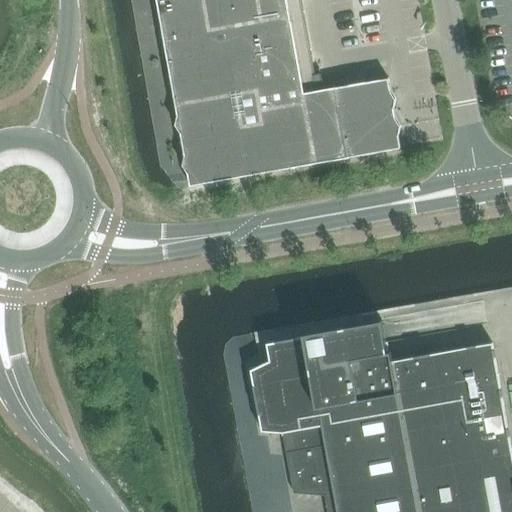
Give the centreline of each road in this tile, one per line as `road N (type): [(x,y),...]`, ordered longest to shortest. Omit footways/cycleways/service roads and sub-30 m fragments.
road 1 (unclassified): [(187,240),(478,189)]
road 2 (unclassified): [(478,189),(446,0)]
road 3 (unclassified): [(12,394),(113,511)]
road 4 (unclassified): [(45,139),(67,58),(63,0)]
road 5 (unclassified): [(12,394),(15,297),(24,266)]
road 6 (unclassified): [(67,247),(127,258),(187,240)]
